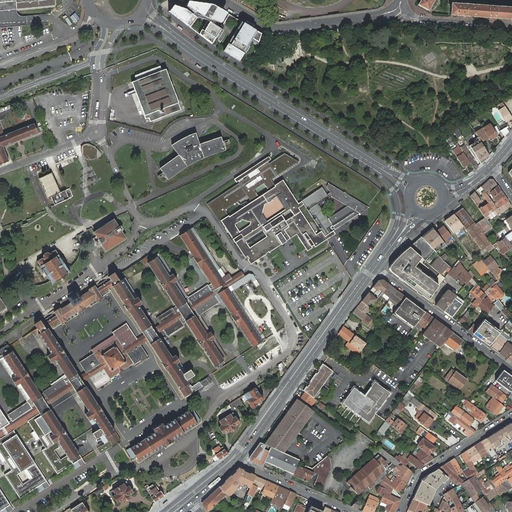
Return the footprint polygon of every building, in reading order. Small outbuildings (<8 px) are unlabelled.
[(0,0),(0,10),(4,11),(17,9),(55,5),(54,0),(0,0)] [(420,0),(418,5),(428,10),(432,0),(420,0)] [(173,5),(168,12),(186,25),(199,35),(210,43),(228,13),(225,11),(212,4),(188,1),(186,6),(187,7),(185,10),(173,5)] [(511,18),(511,7),(451,4),(450,15),(511,18)] [(244,23),(228,13),(210,43),(223,52),(241,62),(254,56),(262,33),(244,23)] [(165,68),(131,81),(145,119),(148,117),(150,121),(181,109),(165,68)] [(504,106),(498,110),(506,122),(511,118),(504,106)] [(0,164),(8,161),(3,147),(38,133),(36,128),(34,123),(4,135),(0,125),(0,164)] [(488,137),(490,140),(497,136),(496,134),(492,128),(490,123),(482,128),(488,137)] [(480,142),(488,137),(482,128),(474,133),(479,139),(480,142)] [(189,141),(182,145),(175,149),(179,155),(160,168),(168,179),(187,166),(203,157),(225,150),(221,137),(199,144),(197,138),(189,141)] [(488,155),(480,142),(479,139),(469,145),(480,164),(486,159),(485,157),(488,155)] [(463,167),(470,163),(465,155),(463,153),(460,148),(457,142),(454,144),(456,147),(452,150),(456,157),(463,167)] [(86,143),(84,143),(81,144),(80,146),(80,148),(80,151),(80,154),(81,156),(83,157),(85,159),(87,160),(88,160),(90,160),(93,159),(95,158),(97,158),(98,158),(99,159),(100,159),(101,159),(102,158),(102,157),(101,154),(99,151),(97,149),(95,147),(92,145),(89,144),(86,143)] [(470,163),(474,169),(474,170),(479,167),(478,166),(470,153),(465,145),(460,148),(463,153),(465,155),(470,163)] [(243,259),(247,256),(251,261),(263,253),(265,255),(267,253),(266,253),(268,252),(269,252),(281,244),(282,244),(287,241),(287,240),(290,238),(289,236),(298,230),(301,235),(298,237),(303,244),(305,242),(308,248),(314,245),(315,247),(326,240),(324,236),(320,230),(303,199),(301,201),(298,203),(282,180),(274,185),(271,179),(298,162),(285,153),(269,163),(268,161),(267,159),(258,166),(256,167),(255,165),(242,174),(243,175),(245,174),(246,176),(247,177),(244,178),(238,182),(239,184),(208,204),(243,259)] [(40,178),(48,197),(52,195),(55,203),(72,195),(69,187),(59,191),(51,173),(40,178)] [(490,179),(481,186),(488,195),(489,195),(491,193),(492,192),(491,191),(498,185),(493,179),(490,179)] [(331,196),(332,197),(347,206),(350,208),(347,209),(341,212),(339,212),(336,214),(329,221),(328,218),(318,203),(328,196),(327,194),(322,187),(303,199),(320,230),(324,236),(329,233),(327,229),(330,227),(333,231),(355,216),(355,214),(358,212),(360,213),(366,208),(367,206),(338,189),(328,183),(326,186),(330,192),(331,191),(333,192),(332,194),(331,196)] [(501,191),(498,185),(491,191),(492,192),(491,193),(493,197),(501,191)] [(481,206),(478,208),(485,217),(488,215),(495,210),(497,209),(495,205),(493,204),(490,199),(488,196),(488,195),(481,186),(478,189),(481,194),(482,193),(490,204),(484,208),(482,206),(481,206)] [(493,197),(490,199),(493,204),(505,196),(501,191),(493,197)] [(474,192),(470,196),(476,205),(481,201),(474,192)] [(505,196),(493,204),(495,205),(497,204),(499,207),(508,201),(505,196)] [(499,207),(497,209),(495,210),(498,214),(498,215),(500,213),(503,211),(506,209),(511,205),(508,201),(499,207)] [(347,206),(339,211),(328,218),(329,221),(336,214),(339,212),(341,212),(347,209),(350,208),(347,206)] [(463,207),(454,214),(463,225),(480,248),(481,249),(484,247),(490,243),(484,234),(476,224),(467,212),(465,211),(463,207)] [(498,214),(495,210),(488,215),(489,217),(491,216),(492,218),(495,217),(495,216),(498,214)] [(454,214),(445,221),(457,236),(458,235),(456,233),(458,232),(457,230),(455,228),(460,224),(461,226),(463,225),(454,214)] [(483,219),(491,229),(493,228),(484,218),(483,219)] [(100,243),(106,251),(126,238),(121,231),(122,230),(122,229),(121,226),(119,226),(118,226),(113,219),(94,232),(99,241),(100,243)] [(476,224),(484,234),(491,229),(483,219),(482,219),(480,220),(476,224)] [(443,225),(435,231),(441,239),(443,241),(445,243),(449,240),(447,238),(451,235),(443,225)] [(421,237),(436,252),(445,244),(445,243),(443,241),(441,239),(435,231),(432,227),(421,237)] [(259,285),(252,274),(248,273),(243,277),(242,275),(240,272),(231,278),(229,274),(222,279),(189,229),(180,235),(193,257),(201,269),(201,268),(212,284),(211,284),(208,286),(207,286),(185,301),(174,283),(177,281),(173,274),(169,276),(154,252),(141,260),(142,261),(145,266),(148,264),(176,307),(172,309),(172,308),(156,318),(159,324),(157,326),(156,327),(153,329),(138,306),(142,304),(137,297),(134,300),(118,276),(118,275),(116,276),(114,273),(108,277),(110,280),(113,285),(112,286),(124,305),(124,306),(128,312),(129,312),(144,335),(145,337),(147,340),(162,363),(161,363),(166,370),(185,398),(202,387),(199,382),(194,385),(191,387),(188,383),(186,380),(190,378),(193,375),(190,369),(186,372),(182,374),(176,364),(179,362),(179,361),(175,354),(174,355),(171,357),(156,334),(157,334),(157,333),(159,332),(161,331),(163,330),(167,336),(183,325),(182,324),(186,322),(197,340),(201,347),(202,346),(217,370),(218,370),(220,369),(226,365),(226,364),(211,341),(214,338),(210,332),(207,334),(191,311),(195,309),(198,315),(199,314),(221,299),(231,315),(238,327),(239,326),(252,347),(253,347),(256,345),(262,341),(261,340),(228,287),(230,285),(233,290),(251,278),(256,287),(259,285)] [(289,236),(290,238),(296,234),(298,237),(301,235),(298,230),(289,236)] [(335,234),(333,231),(329,233),(324,236),(326,240),(335,234)] [(421,237),(409,247),(414,251),(421,257),(425,260),(434,250),(421,237)] [(492,245),(494,247),(494,248),(497,246),(501,251),(500,252),(502,255),(504,253),(509,250),(508,250),(511,246),(511,245),(506,237),(496,244),(496,243),(492,245)] [(490,243),(484,247),(488,252),(494,247),(492,245),(490,243)] [(414,251),(409,247),(404,253),(402,252),(400,255),(401,257),(397,262),(394,260),(390,266),(389,267),(389,269),(389,270),(390,271),(403,281),(404,280),(410,285),(409,286),(428,300),(438,285),(433,282),(414,267),(421,257),(414,251)] [(37,262),(52,284),(70,272),(67,269),(55,250),(50,253),(50,252),(49,253),(47,252),(46,252),(46,253),(44,254),(43,254),(42,255),(43,255),(43,258),(42,258),(37,262)] [(440,257),(440,256),(431,266),(434,268),(440,273),(441,274),(444,270),(443,269),(444,268),(449,272),(451,269),(449,267),(442,259),(440,257)] [(482,259),(481,260),(488,269),(491,272),(498,267),(490,256),(484,261),(482,259)] [(488,269),(481,260),(474,266),(481,275),(488,269)] [(466,284),(471,278),(469,275),(467,273),(464,268),(462,265),(461,264),(460,263),(456,267),(454,265),(451,269),(449,272),(448,272),(448,273),(456,279),(456,278),(457,277),(460,279),(463,281),(466,284)] [(500,271),(494,276),(497,280),(503,275),(500,271)] [(444,278),(441,274),(440,273),(433,282),(438,285),(444,278)] [(497,280),(494,276),(488,282),(489,282),(488,283),(491,286),(497,280)] [(108,282),(97,289),(100,294),(108,288),(112,286),(113,285),(110,280),(108,282)] [(374,294),(378,297),(380,294),(388,284),(382,280),(378,280),(361,301),(366,305),(369,308),(377,299),(373,296),(374,294)] [(397,290),(388,284),(380,294),(382,296),(384,293),(389,297),(387,300),(388,301),(389,300),(391,298),(397,290)] [(476,307),(478,305),(483,298),(485,295),(478,289),(479,287),(476,284),(469,292),(476,299),(472,304),(476,307)] [(493,302),(495,301),(494,300),(497,298),(498,299),(504,294),(496,284),(490,288),(492,290),(489,292),(487,289),(485,291),(493,302)] [(53,311),(56,315),(59,320),(62,324),(68,320),(67,319),(77,312),(78,313),(85,308),(85,307),(95,300),(96,302),(102,298),(102,296),(110,291),(108,288),(100,294),(97,289),(94,285),(88,289),(89,290),(79,297),(76,292),(68,297),(70,302),(61,309),(60,307),(53,311)] [(234,291),(233,290),(230,285),(228,287),(261,340),(263,339),(264,340),(265,339),(263,336),(251,316),(246,310),(234,291)] [(405,296),(397,290),(391,298),(389,300),(396,305),(398,306),(405,297),(405,296)] [(443,311),(454,299),(455,298),(456,296),(448,290),(436,306),(438,307),(443,311)] [(455,298),(454,299),(461,304),(463,302),(456,296),(455,298)] [(478,305),(488,314),(494,307),(490,303),(492,301),(487,296),(485,299),(483,298),(478,305)] [(413,327),(417,322),(424,312),(405,297),(398,306),(393,312),(413,327)] [(443,311),(451,317),(461,304),(454,299),(443,311)] [(356,307),(352,312),(362,320),(366,315),(364,314),(369,308),(366,305),(361,301),(356,307)] [(501,311),(507,318),(511,315),(511,314),(511,312),(509,309),(507,306),(501,311)] [(210,332),(199,314),(198,315),(195,309),(191,311),(207,334),(210,332)] [(427,322),(430,324),(433,319),(434,318),(425,311),(424,312),(417,322),(422,326),(427,320),(428,320),(427,322)] [(393,312),(392,313),(413,328),(413,327),(393,312)] [(105,437),(108,441),(109,441),(111,444),(112,445),(120,440),(114,431),(82,381),(81,379),(79,377),(64,353),(65,353),(60,346),(60,347),(47,328),(51,326),(59,320),(56,315),(54,317),(51,319),(48,321),(45,322),(43,324),(40,320),(35,324),(37,328),(35,329),(22,337),(22,338),(24,337),(30,333),(32,332),(35,330),(38,333),(50,353),(47,355),(51,362),(55,359),(66,377),(63,379),(43,391),(44,392),(41,395),(29,377),(29,376),(25,369),(24,370),(12,351),(9,347),(10,346),(12,345),(17,341),(18,341),(18,340),(9,346),(8,344),(0,348),(0,352),(0,353),(3,357),(15,376),(12,378),(12,379),(16,385),(20,382),(35,406),(32,408),(28,402),(8,415),(9,416),(5,418),(0,409),(0,435),(39,410),(39,411),(40,413),(28,421),(39,438),(48,433),(54,442),(45,448),(41,450),(57,474),(72,464),(77,461),(80,466),(85,463),(47,405),(73,387),(88,411),(84,413),(89,420),(93,417),(99,428),(92,433),(96,438),(103,434),(105,437)] [(374,322),(366,315),(362,320),(361,321),(370,328),(374,322)] [(458,323),(462,325),(467,319),(463,316),(458,323)] [(426,329),(422,334),(433,343),(440,348),(444,342),(451,333),(452,332),(445,326),(442,324),(434,318),(433,319),(430,324),(426,329)] [(487,344),(489,345),(500,331),(498,330),(484,319),(477,328),(473,333),(487,344)] [(79,362),(86,372),(87,375),(89,377),(96,390),(110,381),(109,379),(131,365),(133,363),(134,365),(148,356),(140,344),(138,342),(137,339),(126,323),(112,332),(114,334),(91,349),(93,353),(79,362)] [(468,330),(473,333),(477,328),(473,324),(468,330)] [(343,326),(338,334),(348,342),(351,344),(349,347),(357,354),(365,343),(357,337),(343,326)] [(174,355),(164,338),(159,332),(157,333),(157,334),(156,334),(171,357),(174,355)] [(462,340),(452,332),(451,333),(444,342),(455,350),(462,340)] [(501,333),(499,336),(507,342),(509,339),(501,333)] [(145,341),(147,340),(145,337),(144,335),(142,336),(137,339),(138,342),(140,344),(145,341)] [(491,347),(499,353),(507,342),(499,336),(491,347)] [(499,353),(507,359),(511,351),(511,345),(509,343),(507,342),(499,353)] [(186,372),(179,362),(176,364),(182,374),(186,372)] [(328,378),(333,371),(331,370),(322,364),(319,368),(320,369),(318,371),(328,378)] [(425,368),(419,376),(421,378),(427,370),(425,368)] [(451,369),(444,379),(459,390),(467,380),(455,371),(454,372),(451,369)] [(511,376),(503,370),(495,380),(510,392),(511,388),(511,376)] [(313,377),(323,384),(328,378),(318,371),(317,373),(316,373),(313,377)] [(86,372),(79,377),(81,379),(82,381),(89,377),(87,375),(86,372)] [(416,380),(413,384),(416,386),(417,386),(422,379),(421,378),(419,376),(416,380)] [(201,382),(203,387),(211,382),(208,377),(201,382)] [(309,384),(318,391),(323,384),(313,377),(310,381),(311,382),(309,384)] [(194,385),(190,378),(186,380),(188,383),(191,387),(194,385)] [(366,397),(365,396),(359,392),(359,391),(353,387),(342,403),(369,422),(376,412),(390,392),(374,381),(370,387),(371,387),(367,393),(369,394),(366,397)] [(313,398),(318,391),(309,384),(307,387),(306,386),(303,390),(305,392),(313,398)] [(413,384),(408,391),(411,393),(416,386),(413,384)] [(491,385),(486,392),(497,400),(503,394),(491,385)] [(254,388),(243,395),(244,395),(247,401),(252,409),(257,406),(256,404),(258,403),(263,399),(259,393),(258,393),(255,388),(254,388)] [(309,407),(315,399),(313,398),(305,392),(299,400),(309,407)] [(432,419),(436,414),(420,402),(413,397),(411,399),(408,397),(410,394),(407,392),(403,397),(409,402),(417,408),(432,419)] [(409,402),(403,397),(395,407),(400,411),(404,406),(405,407),(409,402)] [(504,406),(493,397),(491,399),(494,401),(490,407),(487,405),(486,407),(496,415),(504,406)] [(237,408),(243,405),(239,398),(233,402),(237,408)] [(314,411),(309,407),(299,400),(297,399),(295,402),(290,408),(291,409),(287,414),(275,431),(275,430),(272,434),(273,435),(266,445),(270,447),(284,453),(311,414),(314,411)] [(470,402),(466,399),(464,403),(466,404),(465,405),(471,410),(469,413),(481,422),(486,415),(469,402),(470,402)] [(143,439),(144,439),(130,448),(126,450),(132,459),(136,457),(139,461),(152,452),(152,453),(163,446),(173,440),(172,439),(183,432),(197,423),(196,423),(200,421),(192,408),(191,408),(188,410),(174,419),(163,426),(161,422),(152,428),(154,432),(143,439)] [(433,420),(432,419),(417,408),(415,411),(418,413),(417,414),(420,417),(418,420),(427,428),(433,420)] [(455,416),(456,416),(469,426),(474,420),(463,412),(460,409),(455,416)] [(39,410),(0,435),(0,438),(13,430),(28,421),(40,413),(39,411),(39,410)] [(466,430),(463,433),(468,437),(476,431),(469,426),(456,416),(455,416),(454,414),(452,413),(450,412),(445,418),(448,420),(455,425),(456,422),(466,430)] [(233,418),(230,414),(219,421),(221,424),(219,425),(219,426),(218,427),(223,434),(228,431),(232,432),(234,430),(235,427),(235,426),(240,423),(235,416),(233,418)] [(275,431),(287,414),(286,414),(275,430),(275,431)] [(390,420),(387,418),(385,421),(391,426),(398,431),(404,423),(398,418),(394,423),(390,420)] [(493,434),(486,438),(491,447),(493,449),(511,436),(511,425),(510,423),(500,429),(502,432),(494,437),(493,434)] [(420,427),(416,432),(432,444),(436,438),(420,427)] [(50,486),(13,430),(0,438),(0,452),(5,461),(11,457),(17,467),(11,470),(4,475),(20,498),(35,488),(40,485),(43,490),(50,486)] [(54,442),(48,433),(39,438),(45,448),(54,442)] [(486,438),(481,441),(486,450),(491,447),(486,438)] [(417,446),(421,448),(428,454),(430,451),(431,452),(434,448),(423,439),(422,440),(418,444),(417,446)] [(481,441),(474,446),(479,455),(481,457),(481,458),(488,453),(488,452),(486,450),(481,441)] [(284,477),(290,479),(292,475),(296,466),(298,462),(299,460),(284,453),(270,447),(266,445),(265,444),(260,442),(249,457),(250,461),(262,466),(264,461),(287,472),(284,477)] [(218,460),(227,454),(227,453),(224,449),(222,446),(220,448),(219,445),(212,449),(215,454),(215,455),(217,459),(218,460)] [(400,462),(379,446),(376,451),(392,463),(388,466),(378,455),(347,483),(357,494),(361,491),(367,485),(370,489),(381,479),(384,476),(386,475),(390,471),(392,469),(397,464),(400,462)] [(474,446),(464,452),(470,460),(472,464),(481,457),(479,455),(474,446)] [(410,453),(409,454),(424,465),(434,458),(428,454),(421,448),(415,456),(412,453),(411,454),(410,453)] [(407,453),(406,452),(402,457),(399,461),(400,462),(403,464),(405,466),(409,461),(419,468),(424,465),(409,454),(407,453)] [(464,452),(461,454),(468,466),(470,465),(472,468),(464,473),(467,478),(467,479),(475,475),(478,473),(472,464),(470,460),(464,452)] [(327,456),(312,468),(320,472),(315,485),(322,488),(330,471),(331,468),(331,464),(329,459),(327,456)] [(11,457),(5,461),(11,470),(17,467),(11,457)] [(455,458),(438,469),(448,478),(453,482),(457,486),(460,484),(461,483),(467,479),(467,478),(463,480),(457,475),(462,471),(455,458)] [(407,484),(413,472),(405,466),(403,464),(400,467),(397,464),(392,469),(397,472),(395,475),(397,477),(405,483),(407,484)] [(312,468),(305,465),(304,469),(311,472),(309,477),(311,478),(313,473),(318,475),(314,484),(315,485),(320,472),(312,468)] [(500,474),(491,480),(495,487),(500,483),(499,481),(502,479),(503,482),(508,478),(504,471),(502,468),(499,465),(496,468),(498,471),(500,474)] [(299,466),(298,467),(295,476),(294,476),(307,482),(309,477),(311,472),(304,469),(299,466)] [(237,472),(236,471),(219,486),(223,493),(226,494),(229,495),(241,484),(250,488),(251,484),(255,476),(244,470),(243,473),(241,472),(241,471),(241,469),(239,469),(238,470),(237,471),(237,472)] [(422,479),(413,498),(427,504),(429,505),(435,489),(442,482),(443,483),(448,478),(438,469),(422,479)] [(478,473),(475,475),(476,477),(477,478),(486,472),(484,469),(478,473)] [(475,475),(467,479),(461,483),(471,498),(483,489),(481,486),(478,480),(477,478),(476,477),(475,475)] [(503,482),(502,482),(509,485),(511,487),(511,486),(511,475),(508,478),(503,482)] [(267,481),(255,476),(251,484),(250,488),(247,494),(253,497),(257,487),(261,489),(259,492),(261,493),(267,481)] [(392,483),(384,476),(381,479),(382,480),(384,481),(385,482),(390,486),(392,483)] [(392,483),(390,486),(393,488),(398,492),(405,483),(397,477),(392,483)] [(478,480),(481,486),(483,489),(485,494),(495,487),(491,480),(484,484),(481,478),(478,480)] [(278,486),(267,481),(261,493),(273,498),(278,486)] [(384,489),(383,492),(384,492),(380,501),(381,501),(390,505),(387,511),(389,511),(394,511),(400,500),(389,495),(391,491),(393,488),(390,486),(385,482),(382,488),(384,488),(384,489)] [(495,487),(485,494),(486,494),(489,500),(498,493),(500,495),(511,487),(509,485),(502,482),(500,483),(495,487)] [(114,494),(112,496),(117,503),(122,500),(125,501),(128,499),(129,496),(128,495),(133,492),(129,485),(126,486),(124,483),(112,490),(114,494)] [(154,502),(164,496),(163,494),(161,490),(160,491),(157,486),(154,488),(152,484),(148,487),(147,484),(145,486),(146,488),(148,492),(154,502)] [(460,484),(457,486),(454,488),(443,494),(444,496),(446,500),(451,510),(452,511),(487,511),(488,511),(487,510),(484,511),(463,511),(464,510),(454,490),(461,486),(460,484)] [(367,485),(361,491),(364,494),(370,489),(367,485)] [(94,491),(97,495),(105,489),(103,486),(94,491)] [(223,493),(219,486),(212,493),(219,500),(224,496),(226,498),(229,495),(226,494),(223,493)] [(290,491),(278,486),(273,498),(271,501),(282,507),(284,503),(285,501),(286,498),(290,491)] [(0,510),(3,509),(5,511),(9,511),(13,510),(0,489),(0,510)] [(483,489),(471,498),(474,503),(483,497),(486,494),(485,494),(483,489)] [(295,493),(290,491),(286,498),(285,501),(291,504),(295,494),(295,493)] [(219,500),(212,493),(207,498),(214,505),(219,500)] [(483,497),(474,503),(480,511),(484,511),(487,510),(488,511),(489,510),(493,507),(493,506),(491,503),(490,502),(489,500),(486,494),(483,497)] [(369,496),(362,511),(363,511),(373,511),(378,501),(376,500),(377,499),(371,496),(371,497),(369,496)] [(99,499),(107,511),(109,511),(104,504),(101,498),(99,499)] [(202,505),(207,511),(214,505),(207,498),(202,502),(202,505)] [(413,498),(408,509),(414,511),(416,511),(417,511),(418,509),(421,511),(422,509),(425,510),(427,504),(413,498)] [(450,511),(451,510),(446,500),(443,498),(438,509),(437,511),(436,511),(450,511)] [(357,500),(350,506),(357,509),(361,502),(357,500)] [(70,509),(71,510),(72,511),(89,511),(87,508),(85,506),(82,502),(71,509),(70,509)]
